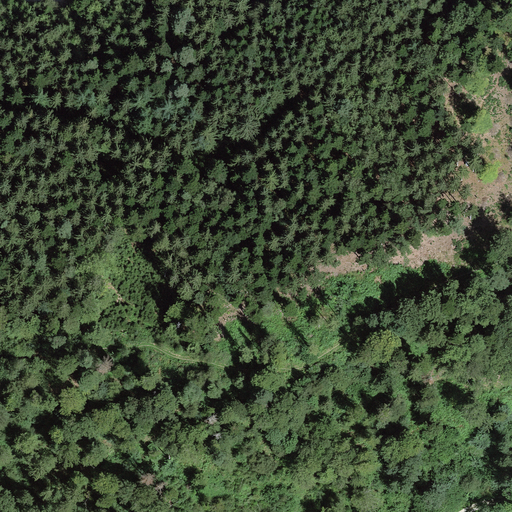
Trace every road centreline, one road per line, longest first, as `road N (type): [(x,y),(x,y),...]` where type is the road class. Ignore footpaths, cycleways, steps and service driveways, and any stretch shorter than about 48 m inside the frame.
road 1 (track): [(0,113),(182,158),(218,158),(443,0)]
road 2 (track): [(399,511),(450,459),(511,430)]
